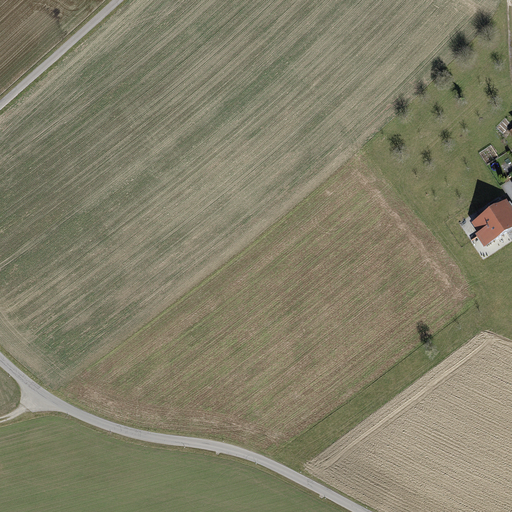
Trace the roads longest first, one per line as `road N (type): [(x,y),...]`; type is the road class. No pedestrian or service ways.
road 1 (unclassified): [(0,359),(41,396),(107,425),(237,450),(363,511)]
road 2 (track): [(0,105),(116,0)]
